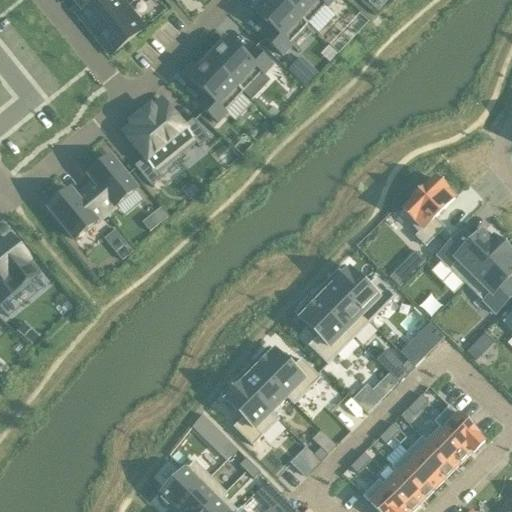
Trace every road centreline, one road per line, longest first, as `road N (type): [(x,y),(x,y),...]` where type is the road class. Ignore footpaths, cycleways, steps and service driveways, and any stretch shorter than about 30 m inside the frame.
road 1 (residential): [(0,208),(128,102)]
road 2 (residential): [(128,102),(229,0)]
road 3 (residential): [(128,102),(44,0)]
